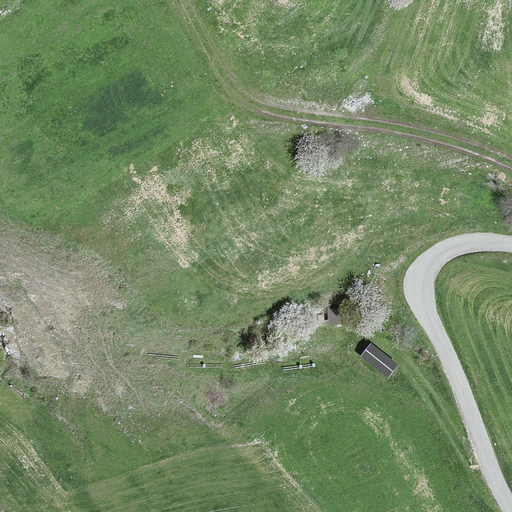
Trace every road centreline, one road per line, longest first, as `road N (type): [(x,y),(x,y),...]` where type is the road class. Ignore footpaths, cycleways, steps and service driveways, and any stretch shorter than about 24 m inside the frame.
road 1 (track): [(435,330),(511,510)]
road 2 (unclassified): [(511,244),(468,243),(431,258),(419,287),(435,330)]
